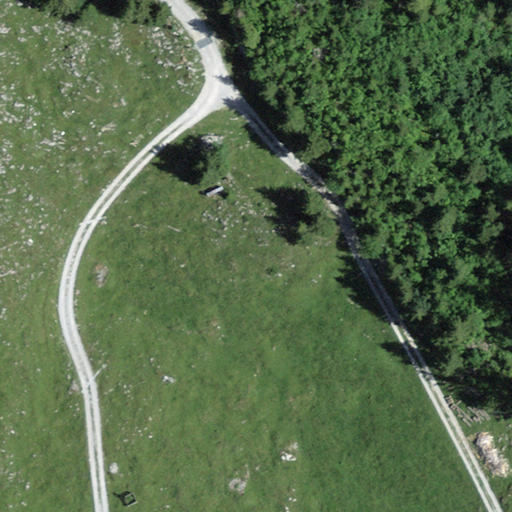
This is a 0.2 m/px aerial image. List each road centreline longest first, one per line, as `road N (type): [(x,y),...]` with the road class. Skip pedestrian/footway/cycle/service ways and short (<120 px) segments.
road 1 (track): [(211,77),(274,148),(310,173),(337,214),(495,511)]
road 2 (track): [(211,77),(207,100),(101,199),(69,250),(64,333),(84,388),(95,511)]
